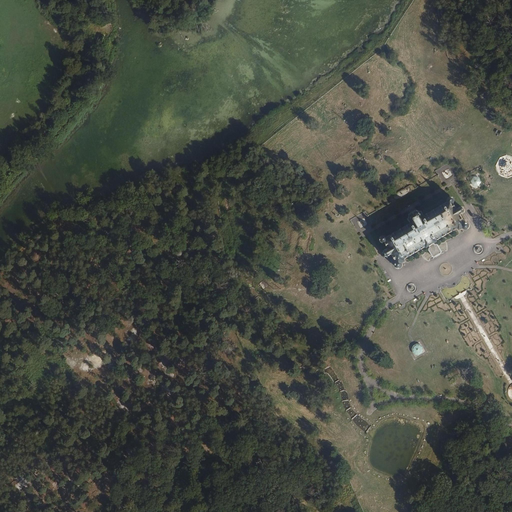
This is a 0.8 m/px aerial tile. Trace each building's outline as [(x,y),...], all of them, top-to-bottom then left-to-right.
[(442,172),(446,179),(453,176),(449,169),(442,172)] [(479,175),(469,178),(472,187),(482,183),(479,175)] [(452,222),(449,215),(449,212),(445,211),(445,214),(418,230),(416,226),(410,229),(408,225),(411,224),(410,222),(407,223),(405,220),(400,224),(401,227),(397,229),(399,231),(402,229),(404,232),(400,235),(401,238),(378,250),(373,250),(372,254),(378,254),(380,259),(377,262),(379,268),(384,266),(389,276),(388,280),(391,280),(392,277),(422,261),(423,266),(433,261),(431,256),(460,241),(464,242),(464,238),(461,238),(456,229),(459,226),(455,220),(452,222)] [(368,226),(366,221),(369,219),(366,212),(350,219),(356,231),(368,226)] [(455,319),(462,323),(464,318),(458,314),(455,319)] [(419,343),(411,347),(414,355),(422,352),(419,343)]
